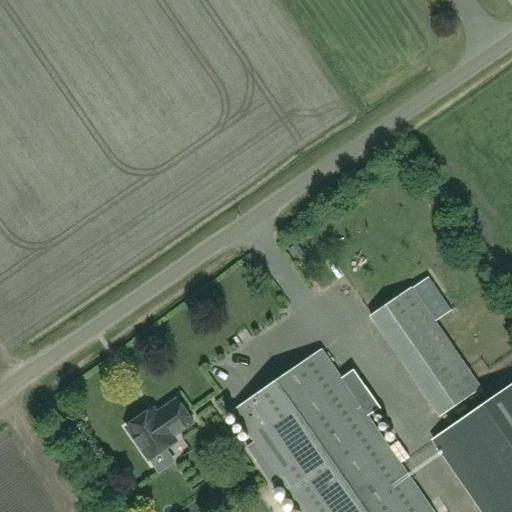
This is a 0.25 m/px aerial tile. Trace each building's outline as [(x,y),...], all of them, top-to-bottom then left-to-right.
[(413,288),(436,322),(451,311),(429,278),(413,288)] [(479,391),(410,290),(369,318),(438,419),(479,391)] [(429,511),(320,352),(232,413),(252,443),(244,448),(254,463),(262,458),(299,511),(429,511)] [(0,364),(0,384),(12,376),(2,363),(0,364)] [(511,511),(511,385),(433,441),(482,511),(511,511)] [(175,400),(154,414),(151,410),(124,429),(146,461),(174,442),(170,438),(191,424),(175,400)]
